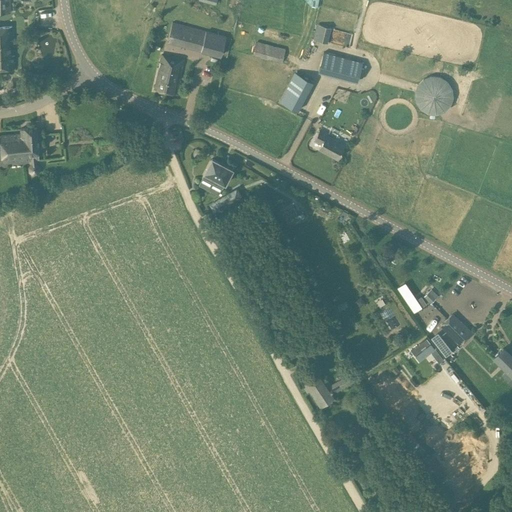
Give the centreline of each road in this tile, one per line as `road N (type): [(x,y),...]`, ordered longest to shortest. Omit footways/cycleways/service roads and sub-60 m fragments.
road 1 (unclassified): [(158,111),(188,204),(364,511)]
road 2 (tertiary): [(511,289),(303,175),(158,111)]
